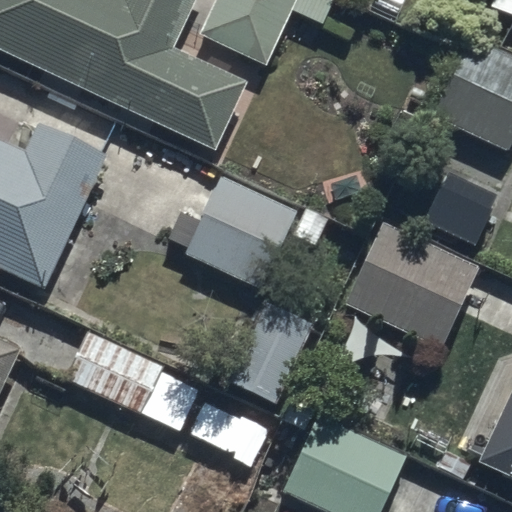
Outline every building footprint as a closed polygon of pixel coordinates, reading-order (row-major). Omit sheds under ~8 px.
[(0,0),(0,50),(216,150),(246,85),(173,51),(197,0),(0,0)] [(214,0),(198,35),(265,65),(291,7),(324,22),(333,0),(214,0)] [(511,0),(485,0),(484,5),(511,15),(511,0)] [(511,56),(466,36),(430,116),(509,152),(511,144),(511,56)] [(0,141),(0,266),(45,288),(107,156),(39,124),(25,154),(0,141)] [(297,211),(223,176),(187,252),(261,287),(297,211)] [(380,225),(344,305),(442,350),(478,269),(380,225)] [(312,320),(265,301),(238,365),(285,385),(312,320)] [(74,323),(51,370),(239,463),(262,416),(74,323)] [(0,395),(22,350),(0,339),(0,395)] [(511,381),(476,463),(511,479),(511,381)] [(379,511),(408,455),(319,412),(281,491),(324,511),(379,511)]
